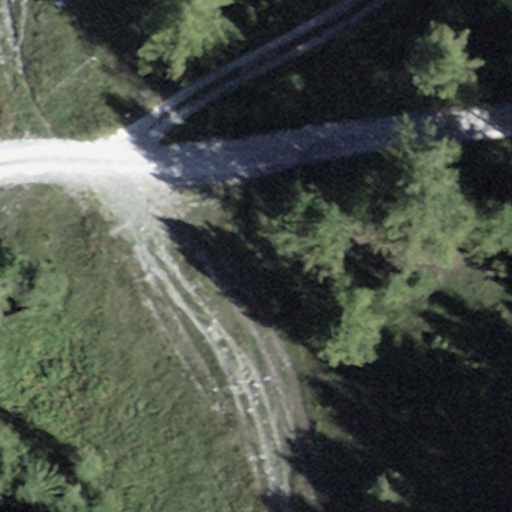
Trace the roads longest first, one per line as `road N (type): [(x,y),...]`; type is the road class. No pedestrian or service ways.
road 1 (track): [(0,166),(511,142)]
road 2 (track): [(310,511),(278,383),(79,161)]
road 3 (track): [(79,161),(290,61),(366,0)]
road 4 (track): [(79,161),(5,0)]
